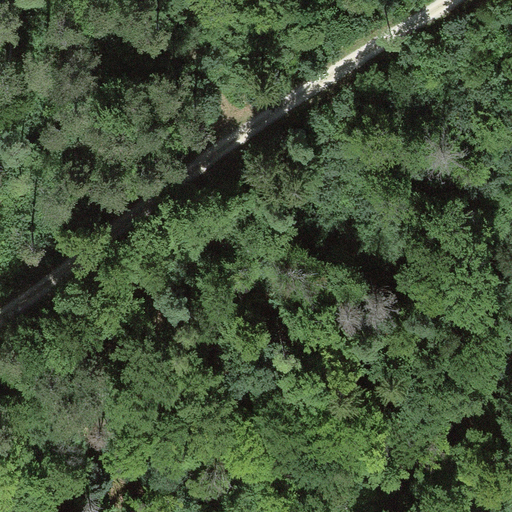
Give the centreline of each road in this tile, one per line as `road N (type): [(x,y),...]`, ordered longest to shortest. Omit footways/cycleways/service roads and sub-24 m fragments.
road 1 (track): [(452,0),(0,320)]
road 2 (track): [(511,357),(328,511)]
